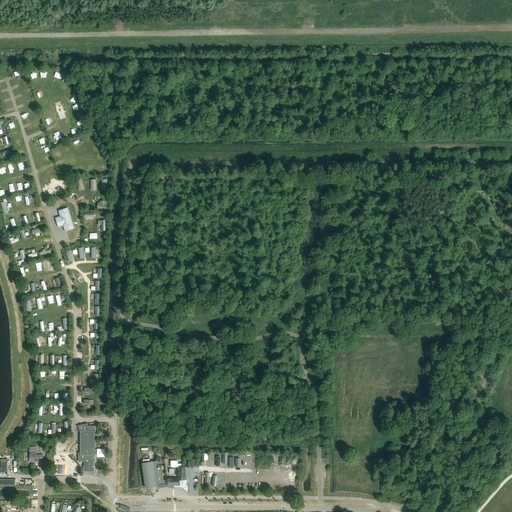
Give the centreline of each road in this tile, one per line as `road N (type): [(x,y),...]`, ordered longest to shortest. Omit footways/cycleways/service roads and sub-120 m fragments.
road 1 (track): [(133,324),(145,178),(511,178)]
road 2 (track): [(511,25),(0,34)]
road 3 (unclassified): [(380,511),(148,506)]
road 4 (track): [(0,435),(17,393),(0,270)]
